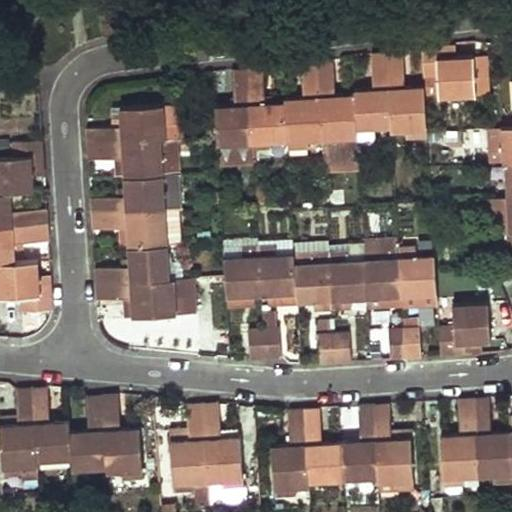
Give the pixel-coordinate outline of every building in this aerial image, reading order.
[(455,43),(447,44),(447,55),(455,54),(455,43)] [(473,69),(472,53),(455,54),(447,55),(447,44),(421,46),(422,75),(438,74),(439,95),(474,93),(473,69)] [(391,125),(386,50),(371,51),(373,86),(354,87),(354,92),(356,127),(391,125)] [(426,135),(423,83),(405,84),(403,50),(386,50),(391,125),(391,129),(406,128),(407,136),(426,135)] [(489,68),(488,52),(472,53),(473,69),(489,68)] [(356,127),(354,92),(335,93),(330,93),(329,87),(335,87),(333,58),(316,59),(321,138),(336,137),(337,145),(357,143),(356,127)] [(321,138),(316,59),(301,60),(303,89),(308,89),(308,95),(303,95),(285,96),(285,101),(287,140),(288,148),(307,147),(307,139),(321,138)] [(287,140),(285,101),(265,102),(260,102),(259,96),(265,96),(263,67),(247,68),(251,142),(287,140)] [(251,142),(247,68),(232,70),(233,96),(229,98),(228,100),(228,103),(215,105),(217,144),(251,142)] [(172,122),(171,102),(113,106),(114,125),(86,126),(87,143),(160,138),(165,138),(164,122),(172,122)] [(173,137),(172,122),(164,122),(165,138),(173,137)] [(511,124),(500,125),(502,161),(505,160),(511,159),(511,124)] [(500,125),(482,126),(484,162),(502,161),(500,125)] [(175,137),(173,137),(165,138),(160,138),(162,172),(177,171),(175,137)] [(162,172),(160,138),(87,143),(88,158),(116,157),(122,156),(123,172),(123,175),(162,172)] [(43,164),(41,139),(11,141),(12,155),(0,155),(0,191),(10,191),(33,189),(32,173),(31,165),(43,164)] [(218,164),(253,162),(251,142),(217,144),(218,164)] [(44,173),(43,164),(31,165),(32,173),(44,173)] [(174,207),(179,207),(177,171),(162,172),(164,208),(174,207)] [(164,208),(162,172),(123,175),(124,186),(125,199),(118,199),(118,195),(90,197),(91,213),(164,208)] [(11,210),(10,191),(0,191),(0,226),(47,224),(46,208),(17,210),(18,214),(12,215),(11,210)] [(509,230),(507,195),(486,197),(488,232),(507,230),(509,230)] [(176,238),(174,207),(164,208),(166,238),(176,238)] [(166,238),(164,208),(91,213),(92,227),(119,226),(121,226),(120,221),(126,220),(128,242),(128,245),(167,243),(166,238)] [(128,242),(126,220),(120,221),(121,226),(119,226),(120,243),(128,242)] [(48,240),(47,224),(0,226),(0,262),(15,261),(13,242),(13,236),(19,236),(19,241),(48,240)] [(327,237),(293,239),(294,251),(312,250),(328,249),(328,244),(327,237)] [(294,260),(294,251),(275,252),(275,242),(258,243),(261,292),(269,291),(269,301),(296,299),(294,260)] [(364,257),(363,242),(328,244),(328,249),(345,248),(345,258),(364,257)] [(169,278),(167,243),(128,245),(129,259),(122,259),(123,264),(94,266),(95,283),(169,278)] [(261,292),(258,243),(242,244),(242,254),(224,255),(227,304),(254,303),(254,292),(261,292)] [(436,291),(434,252),(415,253),(415,244),(398,245),(401,293),(436,291)] [(401,293),(398,245),(381,246),(382,256),(364,257),(366,295),(383,294),(394,293),(401,293)] [(366,295),(364,257),(345,258),(345,248),(328,249),(331,297),(350,296),(366,295)] [(331,297),(328,249),(312,250),(312,259),(294,260),(296,299),(313,298),(331,297)] [(312,259),(312,250),(294,251),(294,260),(312,259)] [(38,276),(37,260),(15,261),(0,262),(0,296),(21,295),(22,310),(52,308),(50,284),(39,285),(38,276)] [(50,284),(50,275),(38,276),(39,285),(50,284)] [(196,311),(194,276),(173,278),(174,292),(182,292),(184,312),(196,311)] [(174,292),(173,278),(169,278),(95,283),(96,298),(123,296),(125,296),(125,291),(131,291),(132,315),(184,312),(182,292),(174,292)] [(132,315),(131,291),(125,291),(125,296),(123,296),(124,316),(132,315)] [(401,293),(402,306),(437,304),(436,291),(401,293)] [(394,303),(394,293),(383,294),(383,304),(394,303)] [(350,306),(350,296),(331,297),(332,307),(350,306)] [(332,307),(331,297),(313,298),(313,308),(332,307)] [(490,338),(487,299),(452,302),(453,322),(439,323),(441,354),(465,352),(464,340),(473,339),(490,338)] [(281,356),(279,325),(276,326),(275,309),(262,310),(263,327),(265,357),(281,356)] [(333,330),(332,317),(317,318),(320,361),(335,360),(333,330)] [(421,355),(418,317),(403,319),(403,326),(405,356),(421,355)] [(405,356),(403,326),(388,327),(390,357),(405,356)] [(265,357),(263,327),(248,328),(250,358),(265,357)] [(351,359),(349,329),(333,330),(335,360),(351,359)] [(474,351),(473,339),(464,340),(465,352),(474,351)] [(69,430),(69,419),(50,420),(45,420),(44,414),(50,413),(48,385),(31,386),(36,460),(71,457),(69,430)] [(36,460),(31,386),(16,387),(18,414),(18,416),(23,415),(23,421),(0,422),(0,449),(2,474),(21,473),(21,465),(37,464),(36,460)] [(120,421),(118,392),(102,393),(107,467),(107,471),(122,470),(122,479),(142,477),(139,425),(120,427),(115,427),(114,421),(120,421)] [(107,467),(102,393),(87,394),(88,422),(93,422),(94,428),(89,428),(69,430),(71,457),(72,469),(107,467)] [(490,423),(488,395),(472,396),(478,474),(493,473),(493,481),(511,479),(511,465),(509,428),(491,430),(486,430),(485,423),(490,423)] [(478,474),(472,396),(457,397),(459,425),(464,424),(464,431),(459,432),(439,433),(442,485),(463,483),(462,475),(478,474)] [(390,429),(388,401),(373,402),(378,476),(378,480),(393,479),(393,488),(413,487),(410,434),(390,435),(385,436),(385,430),(390,429)] [(208,480),(203,402),(187,403),(189,429),(189,431),(194,431),(195,437),(189,438),(170,439),(174,490),(193,489),(193,481),(208,480)] [(220,428),(219,402),(203,402),(208,480),(223,479),(223,488),(243,486),(240,434),(239,434),(221,435),(216,436),(215,429),(220,429),(220,428)] [(378,476),(373,402),(357,403),(359,431),(364,431),(364,437),(352,438),(339,439),(342,478),(378,476)] [(342,478),(339,439),(321,440),(315,441),(314,435),(320,434),(319,406),(303,407),(308,481),(342,478)] [(308,481),(303,407),(288,408),(289,436),(295,436),(295,442),(290,443),(270,444),(273,496),(293,494),(292,486),(308,485),(308,481)] [(221,435),(239,434),(239,426),(220,428),(220,429),(221,435)] [(189,438),(189,431),(189,429),(170,430),(170,439),(189,438)] [(21,465),(21,473),(22,483),(38,482),(37,464),(21,465)]
